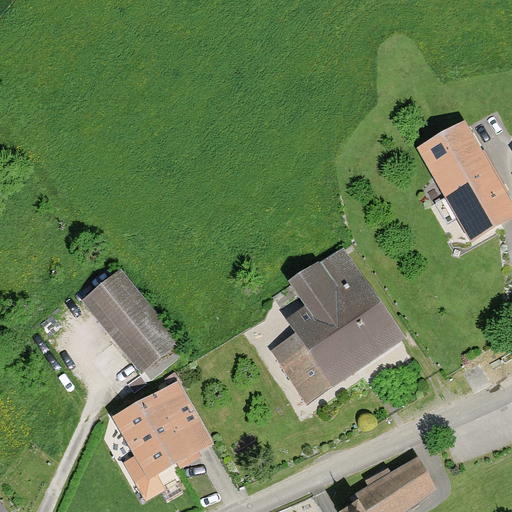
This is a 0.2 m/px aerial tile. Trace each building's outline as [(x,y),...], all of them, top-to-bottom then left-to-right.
[(511,207),(467,127),(421,153),(472,245),(511,222),(511,207)] [(405,339),(342,249),(291,284),(307,307),(285,322),(332,389),(405,339)] [(179,345),(120,273),(84,302),(142,374),(179,345)] [(180,383),(115,419),(151,485),(216,450),(180,383)] [(423,462),(357,498),(365,511),(414,511),(442,497),(423,462)]
